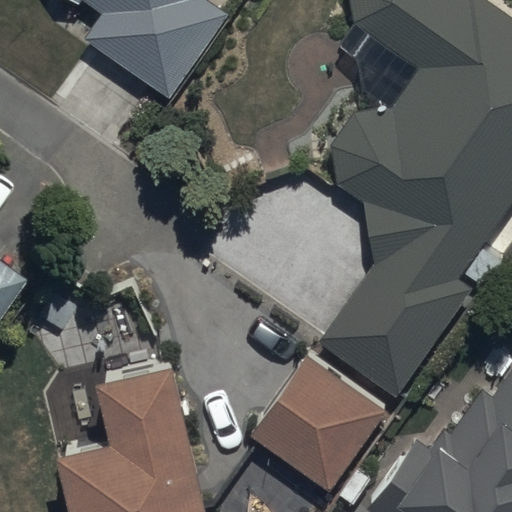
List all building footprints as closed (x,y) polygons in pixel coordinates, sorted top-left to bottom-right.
[(106,0),(107,0),(90,25),(174,84),(233,1),(231,0),(106,0)] [(341,33),(362,46),(368,79),(395,93),(393,95),(355,98),(334,131),(338,165),(368,187),(377,249),(321,330),(397,383),(473,273),(460,264),(511,189),(511,4),(506,0),(353,0),(355,10),(341,33)] [(0,295),(19,266),(0,254),(0,295)] [(224,511),(180,335),(109,351),(122,411),(68,423),(87,511),(224,511)] [(387,396),(309,341),(254,420),(331,474),(387,396)] [(511,511),(511,355),(493,383),(484,377),(451,423),(441,416),(428,434),(416,425),(367,495),(391,511),(511,511)]
